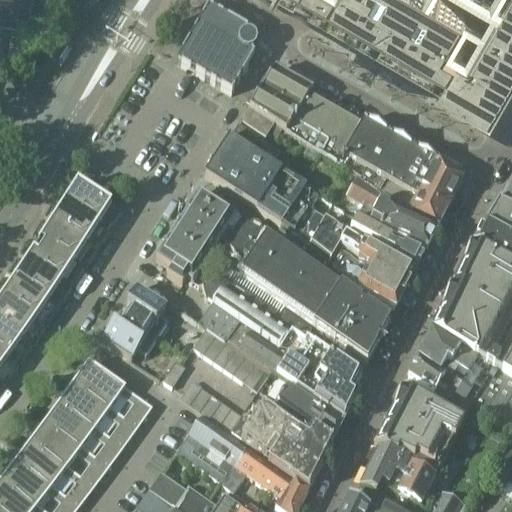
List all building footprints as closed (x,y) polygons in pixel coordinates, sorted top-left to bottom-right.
[(25,34),(27,26),(30,0),(0,0),(0,21),(15,24),(14,32),(25,34)] [(511,0),(314,0),(443,74),(439,81),(493,112),(497,106),(511,78),(511,0)] [(246,34),(207,11),(175,66),(230,98),(253,59),(251,56),(255,52),(256,47),(255,42),(251,38),(246,37),(246,34)] [(293,141),(320,100),(273,74),(248,112),(293,141)] [(320,100),(293,141),(337,169),(362,124),(320,100)] [(239,125),(241,127),(264,141),(273,128),(247,112),(239,125)] [(415,200),(437,166),(362,124),(337,169),(377,194),(384,182),(415,200)] [(258,143),(237,129),(236,131),(239,132),(234,141),(232,140),(230,142),(250,155),(258,143)] [(250,155),(230,142),(228,140),(204,178),(280,227),(294,204),(304,190),(270,168),(250,155)] [(259,141),(258,143),(250,155),(270,168),(279,155),(259,141)] [(437,166),(415,200),(444,216),(460,184),(459,178),(437,166)] [(511,182),(501,205),(499,209),(511,214),(511,182)] [(423,257),(444,216),(415,200),(409,210),(389,198),(386,202),(356,183),(346,200),(363,210),(356,222),(423,257)] [(63,207),(108,236),(121,216),(75,187),(63,207)] [(198,194),(182,218),(154,262),(170,272),(166,278),(181,288),(185,282),(191,286),(222,238),(226,241),(224,245),(239,263),(225,283),(280,315),(283,311),(365,366),(388,324),(287,254),(288,252),(259,232),(259,231),(249,227),(248,228),(234,218),(198,194)] [(393,315),(404,294),(414,276),(386,261),(365,250),(313,216),(294,204),(280,227),(297,241),(313,254),(349,285),(363,298),(392,314),(393,315)] [(511,214),(499,209),(501,205),(498,204),(484,227),(511,242),(511,214)] [(96,255),(108,236),(63,207),(50,226),(96,255)] [(414,276),(423,257),(356,222),(349,234),(388,257),(386,261),(414,276)] [(96,255),(50,226),(38,245),(83,275),(96,255)] [(511,242),(484,227),(481,226),(480,227),(471,247),(511,269),(511,242)] [(71,294),(83,275),(38,245),(25,264),(71,294)] [(461,272),(430,333),(511,386),(511,269),(471,247),(461,272)] [(25,264),(13,283),(58,313),(71,294),(25,264)] [(13,283),(0,302),(44,333),(58,313),(13,283)] [(280,315),(225,283),(202,290),(206,305),(208,304),(211,307),(196,329),(204,334),(214,341),(224,348),(233,354),(243,361),(253,367),(269,378),(271,376),(341,422),(352,400),(350,398),(360,377),(305,340),(309,334),(280,315)] [(129,312),(123,321),(156,343),(168,326),(160,320),(166,310),(136,291),(125,309),(129,312)] [(44,333),(0,302),(0,330),(31,352),(44,333)] [(112,328),(101,346),(130,365),(137,355),(145,361),(156,343),(123,321),(116,331),(112,328)] [(0,358),(17,371),(31,352),(0,330),(0,358)] [(511,433),(511,386),(430,333),(407,381),(435,397),(436,395),(451,404),(449,407),(452,409),(450,412),(466,421),(472,411),(511,433)] [(214,341),(204,334),(192,352),(202,359),(214,341)] [(224,348),(214,341),(202,359),(211,366),(224,348)] [(233,354),(224,348),(211,366),(221,372),(233,354)] [(231,379),(243,361),(233,354),(221,372),(231,379)] [(0,387),(4,390),(17,371),(0,358),(0,387)] [(243,361),(231,379),(241,386),(253,367),(243,361)] [(185,372),(175,365),(162,385),(172,392),(185,372)] [(86,366),(72,386),(110,414),(120,401),(132,410),(123,423),(137,433),(152,412),(86,366)] [(269,378),(253,367),(241,386),(256,397),(269,378)] [(72,386),(58,406),(96,434),(105,421),(118,430),(109,443),(122,453),(137,433),(123,423),(110,414),(72,386)] [(187,411),(199,392),(191,386),(182,399),(181,398),(177,404),(187,411)] [(342,425),(340,424),(288,388),(274,407),(311,434),(330,447),(342,425)] [(197,417),(209,399),(199,392),(187,411),(197,417)] [(441,474),(466,431),(401,393),(373,448),(395,458),(397,454),(415,464),(416,462),(440,474),(441,474)] [(207,424),(219,405),(209,399),(197,417),(207,424)] [(216,431),(229,412),(219,405),(207,424),(216,431)] [(58,406),(44,425),(82,454),(91,441),(103,450),(94,463),(108,473),(122,453),(109,443),(108,443),(96,434),(58,406)] [(229,412),(216,431),(227,438),(240,420),(229,412)] [(311,434),(308,439),(305,444),(261,413),(254,424),(240,445),(265,463),(269,458),(272,459),(266,467),(307,495),(328,453),(330,447),(311,434)] [(254,424),(244,418),(230,438),(240,445),(254,424)] [(249,456),(200,422),(173,459),(196,475),(215,487),(215,486),(229,495),(232,498),(244,479),(237,474),(249,456)] [(44,425),(30,444),(67,473),(76,461),(89,470),(80,483),(93,493),(108,473),(94,463),(81,454),(82,454),(44,425)] [(30,444),(15,464),(52,492),(62,480),(74,489),(64,502),(77,511),(78,511),(93,493),(80,483),(79,483),(67,474),(67,473),(30,444)] [(382,487),(397,495),(415,464),(397,454),(395,458),(375,453),(357,487),(376,498),(382,487)] [(266,467),(249,456),(237,474),(244,479),(277,502),(275,505),(278,508),(275,511),(298,511),(307,495),(266,467)] [(147,494),(170,511),(171,511),(251,511),(244,507),(241,511),(238,511),(230,506),(227,511),(189,485),(196,475),(173,459),(147,494)] [(437,482),(436,482),(440,474),(416,462),(415,464),(397,495),(422,509),(437,482)] [(15,464),(0,483),(37,511),(47,499),(59,509),(56,511),(77,511),(64,502),(52,493),(52,492),(15,464)] [(37,511),(0,483),(0,482),(0,511),(37,511)] [(152,511),(159,504),(148,496),(135,511),(152,511)] [(443,497),(434,511),(466,511),(467,511),(443,497)] [(366,511),(347,499),(341,511),(366,511)]
